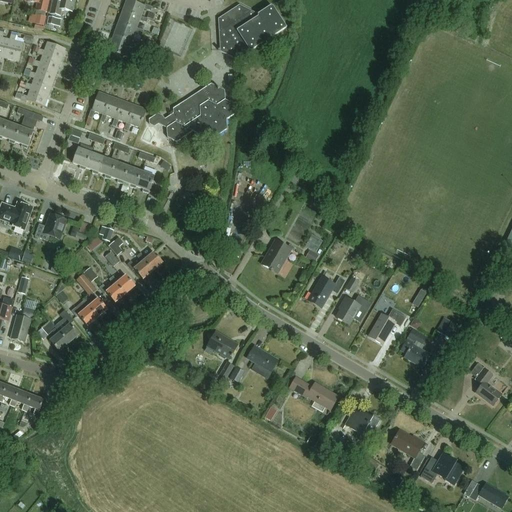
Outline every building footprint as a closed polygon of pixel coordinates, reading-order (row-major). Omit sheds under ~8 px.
[(20,0),(27,2),(27,3),(37,5),(36,12),(46,14),(49,2),(43,0),(42,0),(20,0)] [(54,3),(51,15),(61,17),(62,11),(73,13),(75,0),(60,0),(60,4),(54,3)] [(141,20),(142,18),(145,10),(152,13),(153,8),(146,6),(145,7),(128,1),(123,14),(141,20)] [(220,51),(219,51),(238,61),(288,28),(274,8),(271,7),(259,15),(252,12),(219,33),(219,37),(225,47),(220,51)] [(149,20),(142,18),(141,20),(123,14),(118,26),(137,33),(138,29),(141,22),(148,25),(149,20)] [(37,18),(36,26),(46,28),(48,19),(39,17),(39,18),(37,18)] [(56,20),(49,18),(47,26),(54,27),(56,20)] [(145,32),(138,29),(137,33),(118,26),(114,39),(132,46),(134,42),(136,34),(143,37),(145,32)] [(0,39),(0,41),(0,58),(8,61),(13,42),(11,42),(4,40),(5,35),(0,33),(0,39)] [(13,42),(8,61),(20,64),(25,45),(16,43),(17,37),(12,36),(11,42),(13,42)] [(141,44),(134,42),(132,46),(114,39),(109,52),(128,58),(131,48),(139,51),(141,44)] [(41,51),(39,56),(44,57),(45,56),(63,62),(67,51),(49,44),(46,52),(41,51)] [(36,62),(35,68),(40,69),(41,67),(59,74),(63,62),(45,56),(44,57),(42,64),(36,62)] [(32,74),(30,78),(36,80),(36,79),(54,85),(59,74),(41,67),(40,69),(38,76),(32,74)] [(28,85),(26,90),(32,92),(32,91),(50,97),(54,85),(36,79),(36,80),(33,87),(28,85)] [(228,122),(236,116),(235,106),(227,102),(226,91),(213,85),(174,110),(175,115),(167,121),(164,118),(159,116),(150,121),(151,126),(156,128),(161,126),(169,129),(169,140),(178,144),(194,133),(203,137),(212,132),(220,136),(229,130),(228,122)] [(24,97),(22,101),(27,103),(28,102),(46,109),(50,97),(32,91),(32,92),(29,99),(24,97)] [(93,112),(90,120),(94,121),(96,114),(104,117),(106,117),(112,99),(100,95),(94,112),(93,112)] [(104,117),(102,124),(106,125),(108,118),(116,121),(118,121),(124,103),(112,99),(106,117),(104,117)] [(116,121),(114,128),(117,129),(120,122),(128,125),(130,126),(136,108),(124,103),(118,121),(116,121)] [(128,125),(125,132),(129,133),(132,126),(142,130),(148,112),(136,108),(130,126),(128,125)] [(43,124),(45,119),(28,113),(27,118),(24,124),(37,129),(40,122),(43,124)] [(0,121),(0,140),(3,142),(4,140),(10,125),(0,121)] [(10,125),(4,140),(11,142),(11,145),(16,147),(17,144),(22,129),(10,125)] [(22,129),(17,144),(24,147),(23,149),(29,151),(35,134),(22,129)] [(98,144),(100,139),(92,136),(90,141),(98,144)] [(80,150),(74,166),(82,168),(81,171),(87,173),(88,171),(93,155),(80,150)] [(93,155),(88,171),(95,173),(94,175),(99,177),(100,175),(106,160),(93,155)] [(106,160),(100,175),(107,177),(106,179),(112,182),(113,179),(119,165),(106,160)] [(119,165),(113,179),(120,182),(119,184),(125,187),(126,184),(131,169),(119,165)] [(131,169),(126,184),(133,187),(132,189),(138,191),(139,189),(144,174),(131,169)] [(144,174),(139,189),(145,192),(144,194),(150,196),(156,179),(144,174)] [(26,233),(34,210),(19,205),(17,210),(4,205),(0,215),(0,221),(12,225),(11,227),(26,233)] [(53,217),(48,229),(41,227),(36,239),(49,243),(51,238),(61,241),(68,223),(53,217)] [(114,233),(103,229),(100,237),(104,238),(103,241),(110,244),(114,233)] [(511,233),(502,255),(511,260),(511,233)] [(119,239),(109,248),(117,257),(123,253),(119,248),(123,245),(119,239)] [(277,275),(291,251),(275,241),(261,266),(277,275)] [(10,247),(7,257),(20,262),(23,252),(10,247)] [(319,257),(310,252),(305,259),(314,264),(319,257)] [(355,263),(361,258),(357,253),(351,259),(355,263)] [(31,263),(32,255),(25,254),(23,262),(31,263)] [(111,254),(105,259),(113,269),(118,264),(111,254)] [(144,263),(153,273),(163,265),(154,254),(146,261),(141,255),(137,258),(142,264),(144,263)] [(143,281),(153,273),(144,263),(142,264),(136,269),(131,263),(128,266),(132,272),(134,271),(143,281)] [(89,270),(82,276),(90,285),(96,279),(89,270)] [(95,292),(82,276),(75,282),(88,298),(95,292)] [(114,278),(109,281),(114,287),(116,286),(125,296),(135,288),(126,277),(118,284),(114,278)] [(337,296),(345,283),(339,280),(335,287),(321,279),(307,302),(321,311),(332,293),(337,296)] [(345,290),(353,295),(360,284),(352,279),(345,290)] [(25,296),(30,282),(23,280),(18,295),(25,296)] [(104,286),(100,289),(105,295),(106,294),(115,305),(125,296),(116,286),(114,287),(108,292),(104,286)] [(62,306),(68,302),(62,294),(56,299),(62,306)] [(348,327),(359,308),(345,299),(340,307),(341,308),(335,319),(348,327)] [(86,301),(82,304),(87,311),(89,309),(97,319),(107,311),(99,300),(91,306),(86,301)] [(0,332),(3,321),(9,323),(12,309),(0,305),(0,332)] [(511,315),(499,308),(494,315),(509,324),(511,318),(511,315)] [(33,316),(35,312),(25,309),(22,319),(17,317),(11,341),(25,344),(31,321),(29,320),(33,316)] [(76,309),(72,313),(77,319),(78,317),(87,328),(97,319),(89,309),(87,311),(81,315),(76,309)] [(381,317),(368,338),(382,346),(394,325),(400,329),(406,319),(392,311),(387,320),(381,317)] [(51,324),(69,345),(79,336),(70,326),(74,323),(65,312),(60,316),(63,321),(55,328),(51,323),(51,324)] [(409,326),(417,331),(422,323),(413,318),(409,326)] [(450,341),(458,327),(444,319),(436,333),(450,341)] [(59,353),(69,345),(51,324),(43,330),(48,337),(56,330),(60,334),(50,342),(59,353)] [(412,330),(400,351),(406,355),(405,358),(423,369),(430,357),(412,346),(414,342),(422,347),(426,339),(412,330)] [(231,357),(237,346),(214,333),(206,348),(228,361),(230,359),(231,359),(232,357),(231,357)] [(270,373),(277,362),(253,348),(246,359),(270,373)] [(219,376),(226,380),(233,367),(227,364),(219,376)] [(477,365),(469,375),(476,380),(474,382),(481,387),(475,395),(492,408),(501,397),(486,385),(492,377),(477,365)] [(243,372),(236,368),(229,379),(237,383),(243,372)] [(330,412),(338,399),(315,385),(313,389),(295,379),(289,390),(306,400),(307,399),(330,412)] [(2,397),(4,398),(12,401),(10,407),(14,409),(16,403),(15,403),(19,392),(6,387),(2,397)] [(15,403),(16,403),(24,406),(22,412),(27,414),(29,408),(27,408),(32,397),(19,392),(15,403)] [(27,408),(29,408),(36,411),(33,417),(37,419),(44,402),(32,397),(27,408)] [(270,423),(276,411),(271,408),(264,420),(270,423)] [(352,412),(344,426),(357,434),(354,439),(366,445),(368,441),(371,436),(380,422),(372,417),(371,419),(360,412),(358,416),(352,412)] [(399,432),(391,446),(414,459),(409,467),(416,471),(424,457),(418,454),(423,444),(417,440),(416,442),(399,432)] [(334,454),(340,444),(328,437),(320,451),(325,455),(328,450),(334,454)] [(318,442),(310,438),(307,444),(315,449),(318,442)] [(453,487),(462,470),(454,465),(455,463),(443,456),(437,467),(429,463),(420,478),(431,485),(437,476),(445,481),(444,482),(453,487)] [(374,473),(378,466),(369,461),(365,468),(374,473)] [(367,481),(371,475),(363,471),(360,477),(367,480),(367,481)] [(410,487),(403,482),(398,490),(399,491),(396,496),(403,499),(410,487)] [(471,483),(464,496),(475,502),(478,497),(502,510),(508,499),(486,485),(483,490),(471,483)]
